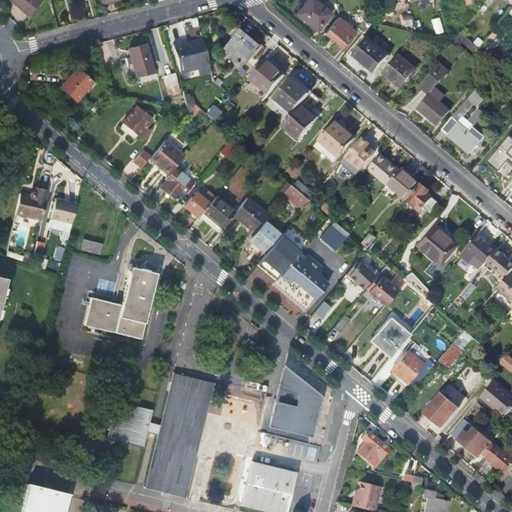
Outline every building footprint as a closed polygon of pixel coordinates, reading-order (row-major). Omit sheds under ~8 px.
[(13,0),(24,9),(27,6),(19,0),(13,0)] [(19,0),(27,6),(24,9),(31,15),(42,0),(19,0)] [(332,15),(314,0),(311,0),(299,15),(319,31),(332,15)] [(356,32),(339,18),(325,34),(342,48),(356,32)] [(260,48),(241,32),(225,51),(244,67),(260,48)] [(459,32),(453,38),(460,44),(462,41),(465,38),(459,32)] [(391,55),(370,38),(355,56),(376,73),(391,55)] [(208,63),(202,41),(183,46),(182,42),(172,44),(179,71),(196,66),(208,63)] [(145,45),(128,50),(134,71),(151,66),(145,45)] [(417,69),(399,56),(384,73),(401,88),(417,69)] [(247,82),(266,98),(285,76),(277,70),(278,68),(267,59),(247,82)] [(211,72),(208,63),(196,66),(199,76),(211,72)] [(433,91),(436,87),(443,78),(447,73),(450,70),(441,64),(425,85),(433,91)] [(62,83),(80,98),(92,83),(74,69),(62,83)] [(172,81),(178,80),(176,73),(164,75),(166,80),(172,79),(172,81)] [(293,78),(291,82),(299,89),(302,86),(293,78)] [(303,84),(302,86),(299,89),(291,82),(276,98),(294,114),(311,93),(313,92),(303,84)] [(446,94),(436,87),(433,91),(425,85),(422,88),(430,94),(431,93),(441,101),(446,94)] [(320,101),(311,93),(294,114),(283,126),(300,141),(313,126),(305,119),(320,101)] [(451,110),(441,101),(431,93),(430,94),(419,108),(438,125),(451,110)] [(465,103),(443,130),(472,154),(482,142),(459,123),(471,109),(465,103)] [(138,104),(123,122),(144,139),(151,131),(146,127),(152,120),(139,109),(142,106),(138,104)] [(210,113),(216,119),(220,113),(214,108),(210,113)] [(475,123),(487,115),(482,109),(471,117),(475,123)] [(356,138),(336,122),(321,140),(340,157),(356,138)] [(154,144),(159,148),(166,139),(167,139),(162,134),(154,144)] [(511,135),(495,156),(507,166),(511,161),(511,135)] [(159,148),(151,157),(162,167),(161,168),(168,174),(174,167),(184,155),(166,139),(159,148)] [(370,145),(363,139),(347,158),(361,170),(373,157),(366,151),(368,147),(370,145)] [(288,151),(276,140),(271,146),(282,157),(288,151)] [(239,150),(229,141),(220,152),(230,160),(239,150)] [(368,147),(366,151),(373,157),(376,153),(368,147)] [(142,167),(152,155),(144,148),(134,161),(142,167)] [(370,170),(389,186),(390,184),(401,171),(382,155),(370,170)] [(150,159),(161,168),(162,167),(151,157),(150,159)] [(182,193),(183,195),(193,183),(174,167),(168,174),(165,178),(166,180),(160,187),(176,200),(182,193)] [(390,184),(409,200),(422,185),(403,169),(401,171),(390,184)] [(304,205),(308,200),(291,185),(280,198),(285,202),(290,197),(288,195),(290,192),(296,197),(296,198),(304,205)] [(428,204),(434,209),(441,201),(424,186),(414,198),(420,203),(422,202),(426,206),(428,204)] [(184,206),(197,216),(214,197),(208,191),(202,198),(196,193),(184,206)] [(15,215),(42,221),(48,194),(38,192),(35,193),(30,195),(20,193),(15,215)] [(234,212),(215,196),(214,197),(197,216),(196,218),(215,234),(233,213),(234,212)] [(267,213),(248,196),(234,212),(233,213),(252,229),(267,213)] [(51,217),(72,222),(77,203),(56,198),(51,217)] [(95,203),(90,198),(82,207),(89,212),(95,203)] [(324,205),(320,210),(329,217),(333,212),(324,205)] [(251,241),(265,253),(279,236),(265,224),(251,241)] [(457,248),(446,238),(447,236),(437,227),(420,247),(442,265),(457,248)] [(345,241),(329,228),(320,239),(335,253),(345,241)] [(256,264),(275,279),(296,255),(299,251),(280,235),(279,236),(265,253),(256,264)] [(486,242),(478,235),(467,248),(486,264),(487,263),(496,253),(484,243),(486,242)] [(102,251),(104,241),(83,237),(81,247),(102,251)] [(37,242),(33,258),(41,259),(44,243),(37,242)] [(506,257),(498,250),(496,253),(487,263),(506,279),(511,274),(511,272),(511,264),(505,258),(506,257)] [(301,259),(296,255),(275,279),(272,284),(304,311),(327,284),(320,278),(319,274),(321,267),(306,254),(301,259)] [(375,275),(361,262),(348,277),(363,289),(375,275)] [(89,296),(82,324),(140,338),(155,273),(130,266),(121,304),(89,296)] [(411,273),(402,279),(405,281),(421,294),(425,297),(430,291),(411,273)] [(511,274),(506,279),(498,290),(511,301),(511,274)] [(371,293),(385,304),(398,290),(405,281),(402,279),(398,275),(391,284),(384,278),(382,280),(378,275),(367,287),(373,291),(371,293)] [(421,294),(405,281),(398,290),(399,292),(392,299),(407,311),(421,294)] [(330,307),(323,301),(314,312),(320,318),(330,307)] [(379,348),(390,357),(409,334),(388,316),(374,333),(385,342),(379,348)] [(348,321),(343,317),(333,328),(338,333),(348,321)] [(369,339),(379,348),(385,342),(374,333),(369,339)] [(447,365),(460,350),(452,343),(439,358),(447,365)] [(391,370),(406,382),(421,364),(406,352),(391,370)] [(503,363),(511,369),(511,356),(510,355),(503,363)] [(320,396),(284,366),(280,383),(301,388),(300,392),(306,393),(311,395),(312,392),(320,398),(320,396)] [(403,385),(406,382),(391,370),(388,373),(403,385)] [(117,404),(110,435),(116,437),(115,442),(145,450),(148,435),(160,437),(148,487),(186,497),(214,385),(175,376),(162,429),(150,426),(153,413),(117,404)] [(508,394),(494,382),(481,397),(493,408),(494,406),(496,408),(502,401),(508,394)] [(320,398),(312,392),(311,395),(306,393),(300,392),(301,388),(280,383),(273,412),(276,413),(275,415),(272,415),(270,424),(311,435),(320,398)] [(459,407),(442,393),(426,412),(443,426),(459,407)] [(511,409),(511,396),(508,394),(502,401),(496,408),(506,416),(511,409)] [(452,434),(465,444),(484,422),(481,419),(475,427),(465,418),(452,434)] [(496,437),(484,427),(487,424),(484,422),(465,444),(479,457),(484,451),(488,455),(491,451),(487,447),(496,437)] [(373,452),(380,458),(388,449),(367,430),(360,438),(365,443),(356,453),(365,461),(373,452)] [(500,466),(507,472),(511,465),(511,460),(495,446),(491,451),(488,455),(487,456),(494,461),(492,464),(497,469),(500,466)] [(373,468),(380,458),(373,452),(365,461),(373,468)] [(252,462),(241,506),(265,511),(285,511),(294,474),(252,462)] [(354,497),(352,506),(377,511),(383,486),(360,481),(356,497),(354,497)] [(64,511),(70,493),(70,492),(34,483),(26,511),(64,511)] [(425,490),(424,496),(427,497),(424,511),(444,511),(447,501),(433,498),(435,492),(425,490)]
